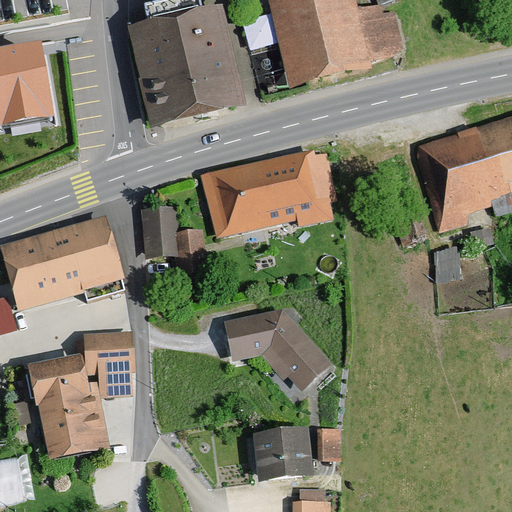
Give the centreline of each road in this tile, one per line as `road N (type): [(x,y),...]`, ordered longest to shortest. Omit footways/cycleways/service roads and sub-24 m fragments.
road 1 (primary): [(511,73),(372,103),(128,174)]
road 2 (residential): [(128,174),(144,387),(133,511)]
road 3 (unclassified): [(114,0),(128,174)]
road 4 (primary): [(128,174),(0,222)]
